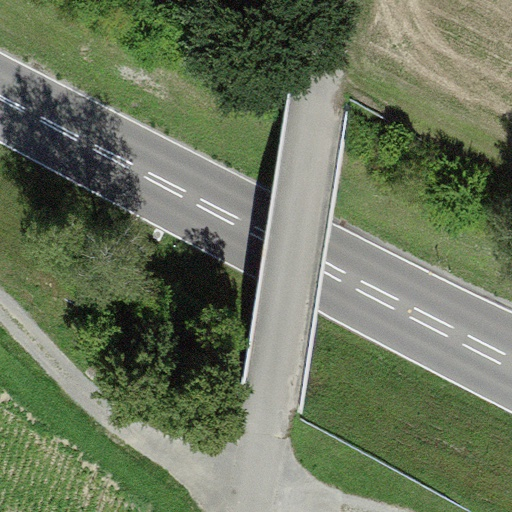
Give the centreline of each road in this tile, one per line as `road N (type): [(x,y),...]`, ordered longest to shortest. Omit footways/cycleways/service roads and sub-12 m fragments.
road 1 (primary): [(511,363),(0,95)]
road 2 (unclassified): [(336,0),(274,405)]
road 3 (track): [(0,315),(137,442),(344,511)]
